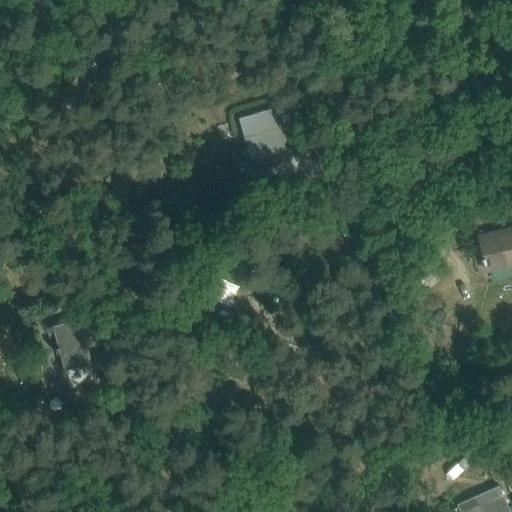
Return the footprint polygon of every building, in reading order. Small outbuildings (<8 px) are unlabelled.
[(285,107),(285,106),(283,107),(279,108),(283,122),(289,120),(285,107)] [(285,148),(282,138),(273,108),(238,118),(250,158),(285,148)] [(356,239),(380,218),(368,204),(344,225),(356,239)] [(486,270),(496,268),(511,264),(511,251),(511,247),(511,246),(511,228),(478,236),(483,256),(481,257),(482,263),(484,262),(486,270)] [(219,300),(227,282),(212,275),(204,293),(219,300)] [(49,315),(61,358),(88,350),(84,335),(98,331),(91,303),(49,315)] [(441,325),(447,313),(438,308),(432,320),(441,325)] [(465,511),(477,507),(479,511),(510,511),(498,485),(457,504),(460,511),(465,511)]
